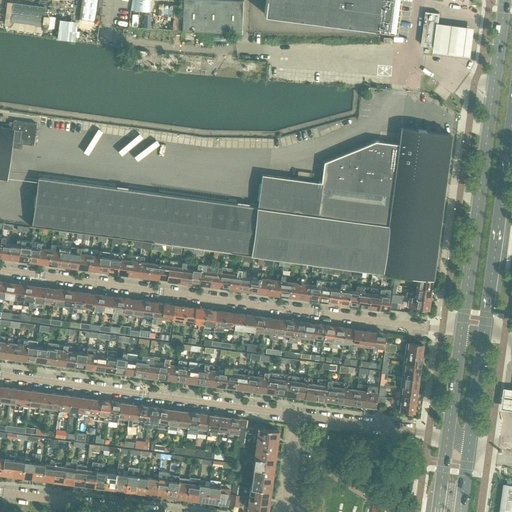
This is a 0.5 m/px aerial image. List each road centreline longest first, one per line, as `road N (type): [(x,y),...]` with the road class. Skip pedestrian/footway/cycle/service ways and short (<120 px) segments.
road 1 (residential): [(461,330),(0,269)]
road 2 (residential): [(0,375),(298,415)]
road 3 (unclassified): [(409,57),(136,44)]
road 4 (secondary): [(490,110),(461,330)]
road 5 (secondary): [(483,333),(511,115)]
road 6 (residential): [(298,415),(446,440)]
road 7 (residential): [(0,492),(146,511)]
